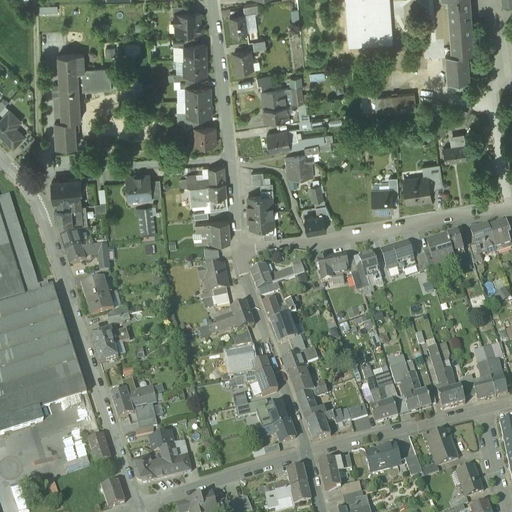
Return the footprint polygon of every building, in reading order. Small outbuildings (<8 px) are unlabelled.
[(345,0),(349,46),(392,43),(391,19),(386,19),(385,2),(389,2),(389,0),(345,0)] [(448,0),(452,52),(446,53),(448,80),(470,78),(468,52),(477,51),(476,35),(473,35),(470,0),(448,0)] [(243,7),(244,16),(245,16),(245,15),(254,13),(259,12),(257,5),(243,7)] [(172,7),(172,15),(175,15),(175,14),(188,14),(188,7),(172,7)] [(291,12),(292,25),(299,24),(298,11),(291,12)] [(175,15),(176,34),(202,33),(202,24),(200,24),(199,13),(188,14),(175,14),(175,15)] [(257,31),(255,18),(254,13),(245,15),(245,16),(247,33),(256,31),(257,31)] [(232,36),(247,34),(247,33),(245,16),(244,16),(229,18),(232,36)] [(143,25),(135,25),(135,33),(143,32),(143,25)] [(257,42),(256,31),(247,33),(247,34),(248,43),(252,42),(257,42)] [(252,42),(254,51),(266,49),(264,40),(257,42),(252,42)] [(183,46),(184,60),(206,60),(205,45),(191,45),(183,45),(183,46)] [(176,61),(184,60),(183,46),(173,47),(173,50),(176,52),(176,61)] [(114,48),(105,49),(106,57),(115,57),(114,48)] [(234,54),(237,72),(253,70),(251,63),(250,51),(234,54)] [(81,120),(79,91),(78,72),(84,71),(84,70),(83,54),(58,55),(60,84),(61,120),(55,120),(56,147),(76,146),(75,120),(81,120)] [(184,60),(176,61),(176,75),(184,75),(184,60)] [(206,75),(206,60),(184,60),(184,75),(192,75),(206,75)] [(251,63),(253,70),(260,69),(259,62),(251,63)] [(110,69),(84,70),(84,71),(78,72),(79,91),(111,89),(110,79),(110,69)] [(259,78),(260,87),(272,85),(271,76),(259,78)] [(289,88),(302,86),(301,77),(288,79),(289,88)] [(54,98),(55,120),(61,120),(60,84),(52,85),(53,98),(54,98)] [(344,94),(343,84),(335,85),(336,95),(344,94)] [(286,105),(286,106),(290,105),(289,105),(298,104),(303,103),(301,90),(304,89),(303,86),(302,86),(289,88),(284,89),(286,105)] [(186,89),(186,102),(210,102),(210,88),(198,88),(186,88),(186,89)] [(177,102),(186,102),(186,89),(180,89),(177,89),(177,102)] [(261,92),(263,109),(286,105),(284,89),(261,92)] [(374,114),(372,90),(360,91),(362,115),(374,114)] [(375,97),(376,114),(416,110),(414,93),(375,97)] [(186,102),(177,102),(177,103),(177,113),(187,113),(186,102)] [(211,116),(210,102),(186,102),(187,113),(187,116),(195,116),(211,116)] [(298,104),(300,123),(310,121),(307,103),(303,103),(298,104)] [(286,106),(286,105),(263,109),(265,122),(288,119),(286,106)] [(0,114),(2,117),(9,110),(4,106),(2,108),(0,110),(0,114)] [(0,119),(0,135),(13,148),(17,143),(24,136),(13,126),(19,119),(9,110),(2,117),(0,119)] [(457,121),(462,123),(467,112),(462,110),(457,121)] [(462,123),(466,124),(471,114),(467,112),(462,123)] [(177,113),(177,124),(184,123),(195,123),(195,116),(187,116),(187,113),(177,113)] [(466,124),(471,127),(476,116),(471,114),(466,124)] [(321,120),(310,121),(311,128),(322,126),(321,120)] [(311,128),(310,121),(300,123),(299,123),(300,130),(311,128)] [(194,129),(195,145),(216,145),(215,128),(202,129),(194,129)] [(437,129),(438,136),(446,136),(445,128),(437,129)] [(296,130),(285,131),(288,144),(298,142),(298,141),(296,130)] [(17,143),(24,150),(35,138),(28,131),(24,136),(17,143)] [(268,135),(270,154),(289,149),(288,144),(285,131),(268,135)] [(452,136),(454,146),(465,145),(463,134),(452,136)] [(323,136),(324,144),(333,142),(332,135),(323,136)] [(289,150),(304,147),(318,144),(324,144),(323,136),(298,141),(298,142),(288,144),(289,149),(289,150)] [(319,152),(319,151),(318,144),(304,147),(305,154),(312,153),(319,152)] [(467,160),(465,145),(454,146),(443,148),(445,163),(467,160)] [(286,170),(295,169),(295,167),(297,167),(297,165),(311,163),(313,163),(312,156),(306,156),(285,159),(286,170)] [(312,178),(311,163),(297,165),(297,167),(295,167),(295,169),(286,170),(287,181),(290,190),(297,189),(296,180),(312,178)] [(311,163),(312,178),(323,177),(321,170),(313,163),(311,163)] [(427,177),(429,188),(443,186),(440,164),(422,167),(423,176),(426,175),(427,177)] [(195,182),(196,188),(208,186),(225,184),(224,167),(208,169),(209,180),(196,182),(195,182)] [(202,175),(195,176),(196,182),(209,180),(208,169),(201,169),(202,175)] [(126,178),(128,200),(151,199),(151,198),(150,181),(149,176),(126,178)] [(187,183),(188,189),(189,189),(196,188),(195,182),(196,182),(195,176),(186,177),(187,179),(187,182),(186,182),(186,183),(187,183)] [(392,189),(392,196),(398,195),(398,189),(397,177),(388,178),(389,181),(389,189),(392,189)] [(403,180),(407,203),(431,200),(429,188),(427,177),(428,183),(417,185),(417,184),(415,184),(414,179),(403,180)] [(427,177),(414,179),(415,184),(417,184),(417,185),(428,183),(427,177)] [(54,200),(54,201),(81,198),(81,197),(78,197),(77,184),(81,183),(81,179),(67,180),(67,179),(60,179),(60,181),(51,182),(53,200),(54,200)] [(180,190),(184,190),(183,183),(186,183),(186,182),(187,182),(187,179),(179,180),(180,190)] [(150,181),(151,198),(161,198),(160,180),(150,181)] [(372,184),(373,190),(389,189),(389,181),(379,181),(379,184),(372,184)] [(225,184),(208,186),(210,201),(210,211),(227,209),(228,209),(226,184),(225,184)] [(272,184),(264,185),(260,185),(261,197),(271,196),(271,197),(273,196),(272,184)] [(207,202),(210,201),(208,186),(196,188),(189,189),(190,207),(192,207),(207,205),(207,202)] [(311,197),(312,203),(323,201),(320,186),(310,188),(312,197),(311,197)] [(381,211),(383,212),(392,212),(393,210),(392,196),(392,189),(389,189),(373,190),(372,190),(373,211),(381,211)] [(248,198),(249,214),(272,212),(271,197),(271,196),(261,197),(248,198)] [(0,435),(43,422),(39,410),(87,395),(53,288),(49,289),(39,292),(38,288),(8,197),(0,199),(0,435)] [(54,201),(55,209),(71,208),(82,206),(81,198),(54,201)] [(211,213),(210,211),(210,201),(207,202),(207,205),(192,207),(193,210),(204,209),(205,213),(208,213),(211,213)] [(105,204),(94,205),(95,214),(106,213),(105,204)] [(82,206),(71,208),(72,226),(87,224),(86,206),(82,206)] [(316,208),(318,217),(323,216),(324,220),(330,217),(325,206),(316,208)] [(155,207),(147,208),(147,214),(152,213),(152,216),(156,215),(155,207)] [(57,228),(72,226),(71,208),(55,209),(57,228)] [(140,215),(142,238),(154,237),(152,219),(152,216),(152,213),(147,214),(147,208),(136,210),(136,216),(140,215)] [(274,227),(272,212),(249,214),(250,229),(263,228),(276,228),(276,227),(274,227)] [(326,231),(324,220),(323,216),(318,217),(305,219),(307,235),(326,231)] [(207,239),(208,244),(230,243),(229,222),(195,225),(196,233),(201,233),(201,236),(207,235),(207,239)] [(502,225),(488,229),(495,250),(495,251),(509,246),(511,245),(511,244),(509,237),(510,237),(509,234),(509,233),(507,229),(506,224),(502,225)] [(263,228),(264,240),(277,239),(276,228),(263,228)] [(494,250),(495,250),(488,229),(488,228),(482,230),(482,229),(471,233),(475,245),(476,249),(477,248),(479,255),(480,255),(486,253),(486,251),(494,249),(494,250)] [(447,236),(447,238),(452,255),(463,252),(458,233),(447,236)] [(60,239),(65,255),(81,250),(94,248),(91,240),(83,242),(81,236),(60,239)] [(454,259),(452,255),(447,238),(427,245),(429,250),(433,265),(434,266),(454,259)] [(400,265),(403,272),(415,268),(412,259),(407,243),(381,251),(386,270),(387,270),(400,265)] [(468,248),(473,265),(482,262),(480,255),(479,255),(477,248),(476,249),(475,245),(468,248)] [(509,246),(495,251),(497,254),(510,250),(509,246)] [(97,248),(97,255),(98,258),(99,272),(109,271),(108,263),(107,252),(107,247),(97,248)] [(151,247),(144,248),(145,256),(152,255),(151,247)] [(84,257),(97,255),(97,248),(94,248),(81,250),(84,257)] [(84,257),(81,250),(65,255),(69,267),(85,262),(84,257)] [(204,251),(205,259),(219,258),(218,250),(204,251)] [(423,252),(424,255),(428,267),(433,265),(429,250),(423,252)] [(372,277),(374,283),(381,281),(373,254),(359,258),(362,268),(365,279),(366,279),(372,277)] [(429,271),(428,267),(424,255),(412,259),(415,268),(417,275),(429,271)] [(346,256),(328,259),(332,280),(343,279),(342,276),(349,274),(347,264),(346,256)] [(354,262),(356,269),(362,268),(359,258),(359,257),(353,259),(354,262)] [(322,282),(332,280),(328,259),(318,261),(322,282)] [(455,262),(454,259),(434,266),(435,269),(455,262)] [(292,270),(295,278),(304,275),(302,269),(300,262),(290,265),(291,270),(292,270)] [(354,262),(347,264),(349,274),(351,274),(357,273),(356,269),(354,262)] [(403,275),(403,272),(400,265),(387,270),(390,279),(403,275)] [(206,280),(208,294),(213,293),(226,290),(227,290),(223,273),(225,273),(223,266),(198,271),(200,281),(206,280)] [(259,290),(272,286),(266,269),(265,267),(250,272),(257,291),(259,290)] [(270,267),(266,269),(272,286),(277,284),(295,278),(292,270),(291,270),(273,276),(270,267)] [(356,269),(357,273),(363,290),(369,289),(366,279),(365,279),(362,268),(356,269)] [(405,279),(417,275),(415,268),(403,272),(403,275),(405,279)] [(95,275),(97,282),(104,280),(110,278),(109,273),(102,274),(95,275)] [(356,292),(363,290),(357,273),(351,274),(356,292)] [(158,274),(152,276),(154,288),(160,286),(158,274)] [(304,275),(295,278),(298,287),(307,283),(304,275)] [(366,279),(369,289),(372,288),(372,289),(376,288),(379,290),(384,289),(381,281),(374,283),(372,277),(366,279)] [(343,279),(332,280),(333,287),(344,286),(343,279)] [(81,287),(86,303),(109,296),(104,280),(97,282),(81,287)] [(431,283),(423,286),(425,294),(434,291),(431,283)] [(259,290),(261,297),(280,291),(277,284),(272,286),(259,290)] [(373,294),(372,289),(372,288),(369,289),(363,290),(365,297),(373,294)] [(511,298),(505,288),(495,295),(501,304),(511,298)] [(213,293),(214,299),(227,296),(226,290),(213,293)] [(202,301),(211,299),(214,299),(213,293),(208,294),(201,295),(202,301)] [(117,294),(109,296),(114,311),(119,310),(121,309),(117,294)] [(483,295),(466,300),(472,317),(488,312),(483,295)] [(114,311),(109,296),(86,303),(91,319),(106,314),(114,312),(114,311)] [(227,296),(214,299),(211,299),(213,307),(229,304),(227,296)] [(211,299),(202,301),(204,309),(213,307),(211,299)] [(268,322),(287,316),(284,309),(278,311),(274,299),(261,304),(268,322)] [(286,308),(284,309),(287,316),(296,313),(291,300),(284,302),(286,308)] [(232,315),(222,318),(224,324),(250,315),(246,304),(230,310),(232,315)] [(119,310),(121,317),(128,316),(125,308),(121,309),(119,310)] [(357,309),(347,312),(349,319),(360,316),(357,309)] [(106,314),(108,320),(120,318),(121,317),(119,310),(114,311),(114,312),(106,314)] [(151,312),(141,314),(142,320),(155,319),(151,312)] [(381,313),(372,315),(374,323),(383,320),(381,313)] [(254,326),(250,315),(224,324),(217,327),(209,328),(212,335),(212,336),(236,327),(238,332),(254,326)] [(120,318),(121,324),(130,321),(128,316),(121,317),(120,318)] [(289,342),(297,339),(293,328),(289,316),(270,322),(276,340),(279,339),(281,345),(289,342)] [(121,324),(120,318),(108,320),(110,327),(121,324)] [(217,327),(224,324),(222,318),(215,321),(217,327)] [(210,320),(203,321),(204,328),(212,326),(210,320)] [(349,332),(346,324),(339,327),(342,335),(349,332)] [(300,337),(303,344),(305,343),(303,336),(304,336),(301,326),(293,328),(297,339),(300,337)] [(199,331),(201,340),(212,335),(209,328),(199,331)] [(511,328),(499,333),(503,344),(511,340),(511,328)] [(95,350),(114,345),(111,336),(109,331),(91,337),(95,350)] [(126,331),(113,335),(111,336),(114,345),(114,346),(122,344),(130,343),(126,331)] [(236,337),(239,346),(252,343),(248,332),(236,337)] [(415,335),(418,346),(424,344),(421,334),(415,335)] [(386,335),(377,337),(380,346),(389,344),(386,335)] [(289,342),(294,356),(306,352),(303,344),(300,337),(297,339),(289,342)] [(427,350),(436,347),(434,340),(425,343),(427,350)] [(255,352),(252,343),(239,346),(234,347),(231,348),(233,356),(251,352),(255,352)] [(126,355),(122,344),(114,346),(115,350),(117,349),(120,357),(126,355)] [(446,344),(436,347),(441,365),(449,362),(451,362),(446,344)] [(118,359),(118,358),(115,350),(114,346),(114,345),(95,350),(100,365),(118,359)] [(436,388),(438,395),(449,392),(444,372),(441,365),(436,347),(427,350),(438,387),(436,388)] [(495,397),(495,398),(507,394),(505,388),(503,377),(501,378),(500,373),(497,361),(494,362),(490,348),(482,350),(482,351),(486,364),(487,366),(495,397)] [(143,349),(135,350),(137,361),(145,359),(143,349)] [(282,360),(288,377),(305,371),(303,366),(302,363),(307,362),(307,364),(318,360),(314,349),(306,352),(294,356),(282,360)] [(478,366),(486,364),(482,351),(475,353),(478,366)] [(233,356),(227,357),(231,375),(234,375),(234,374),(239,374),(252,371),(251,366),(253,365),(251,352),(233,356)] [(395,386),(403,384),(410,381),(409,376),(408,376),(405,364),(403,358),(389,363),(391,369),(389,369),(395,386)] [(252,371),(255,378),(270,372),(266,361),(253,365),(251,366),(252,371)] [(411,362),(405,364),(408,376),(409,376),(415,374),(411,362)] [(444,372),(451,370),(449,362),(441,365),(444,372)] [(476,396),(477,402),(495,397),(487,366),(486,364),(478,366),(481,380),(483,380),(483,383),(482,383),(473,385),(476,396)] [(383,375),(389,374),(387,368),(371,373),(373,379),(383,375)] [(132,369),(122,372),(125,379),(134,376),(132,369)] [(361,383),(357,369),(352,370),(356,385),(361,383)] [(375,425),(386,421),(378,394),(373,379),(371,373),(370,369),(362,371),(365,382),(366,381),(368,385),(373,403),(374,407),(370,408),(375,425)] [(444,372),(449,392),(456,390),(451,370),(444,372)] [(240,380),(244,380),(255,378),(252,371),(239,374),(240,380)] [(288,377),(295,394),(300,392),(311,388),(311,387),(305,371),(288,377)] [(503,377),(505,388),(511,387),(508,376),(507,371),(500,373),(501,378),(503,377)] [(278,392),(270,372),(255,378),(257,385),(261,396),(262,398),(278,392)] [(384,380),(387,388),(393,386),(389,374),(383,375),(385,380),(384,380)] [(410,381),(411,383),(418,381),(415,374),(409,376),(410,381)] [(373,379),(378,394),(384,391),(387,388),(384,380),(385,380),(383,375),(373,379)] [(462,380),(463,383),(466,383),(470,398),(476,396),(473,385),(471,377),(462,380)] [(257,385),(255,378),(244,380),(245,387),(257,385)] [(122,383),(124,392),(126,391),(127,395),(136,393),(132,380),(122,383)] [(240,380),(235,381),(236,388),(245,387),(244,380),(240,380)] [(411,383),(410,381),(403,384),(404,386),(400,387),(403,398),(408,414),(408,415),(420,411),(411,383)] [(418,381),(411,383),(420,411),(431,408),(431,406),(426,392),(426,391),(421,393),(418,381)] [(311,388),(313,393),(326,389),(323,383),(311,387),(311,388)] [(463,400),(470,398),(466,383),(463,383),(459,384),(460,389),(461,389),(463,400)] [(261,396),(257,385),(249,387),(253,398),(261,396)] [(328,390),(330,394),(345,389),(344,385),(328,390)] [(368,405),(373,403),(368,385),(362,387),(361,391),(364,402),(368,405)] [(311,388),(300,392),(302,397),(310,394),(313,393),(311,388)] [(110,396),(114,408),(130,403),(149,398),(154,397),(153,391),(152,389),(136,393),(127,395),(126,391),(124,392),(110,396)] [(154,397),(160,396),(164,395),(162,389),(153,391),(154,397)] [(313,393),(310,394),(312,400),(328,395),(326,389),(313,393)] [(460,389),(456,390),(449,392),(453,408),(465,405),(463,400),(461,389),(460,389)] [(426,392),(431,406),(435,405),(431,390),(426,392)] [(388,402),(384,391),(378,394),(386,421),(398,418),(398,417),(393,402),(392,402),(391,401),(388,402)] [(453,408),(449,392),(438,395),(442,411),(453,408)] [(233,397),(235,409),(247,406),(244,394),(233,397)] [(296,399),(303,418),(317,413),(312,400),(310,394),(302,397),(296,399)] [(151,405),(149,398),(130,403),(114,408),(117,420),(133,415),(133,414),(135,414),(138,425),(155,421),(155,419),(153,409),(152,408),(147,409),(146,406),(151,405)] [(398,400),(403,416),(408,414),(403,398),(398,400)] [(398,400),(393,402),(398,417),(403,416),(398,400)] [(235,409),(238,419),(255,415),(255,414),(269,409),(266,402),(247,406),(235,409)] [(274,428),(287,423),(281,405),(269,409),(255,414),(255,415),(262,432),(263,431),(274,428)] [(350,421),(350,423),(367,417),(364,406),(347,411),(350,421)] [(161,408),(153,409),(155,419),(163,417),(161,408)] [(303,418),(306,425),(323,419),(325,418),(323,411),(317,413),(303,418)] [(347,411),(340,414),(343,420),(344,423),(350,421),(347,411)] [(339,421),(343,420),(340,414),(340,413),(332,416),(335,422),(339,421)] [(325,418),(323,419),(326,425),(335,422),(332,416),(325,418)] [(330,438),(326,425),(323,419),(306,425),(313,444),(330,438)] [(138,425),(139,431),(152,428),(157,427),(155,421),(138,425)] [(287,423),(274,428),(276,435),(280,445),(295,439),(289,423),(287,423)] [(511,423),(500,426),(507,456),(511,455),(511,423)] [(139,431),(135,432),(136,438),(153,434),(152,428),(139,431)] [(266,438),(276,435),(274,428),(263,431),(266,438)] [(256,433),(259,441),(266,438),(263,431),(262,432),(256,433)] [(435,465),(436,468),(437,468),(458,460),(447,431),(428,438),(435,457),(433,458),(435,465)] [(153,453),(159,452),(173,448),(173,445),(170,434),(149,439),(153,453)] [(111,461),(107,449),(103,437),(87,442),(91,454),(95,466),(99,465),(111,461)] [(426,439),(433,458),(435,457),(428,438),(426,439)] [(209,441),(202,444),(205,450),(211,448),(209,441)] [(173,445),(173,448),(174,448),(175,451),(185,448),(184,443),(173,445)] [(263,450),(265,457),(280,453),(278,446),(263,450)] [(370,472),(374,474),(389,470),(392,466),(399,464),(395,447),(366,454),(370,472)] [(177,460),(175,451),(174,448),(173,448),(159,452),(160,455),(163,464),(164,469),(153,472),(151,467),(149,458),(131,464),(137,483),(138,484),(139,485),(141,485),(181,476),(177,460)] [(175,451),(177,460),(187,458),(188,457),(185,448),(175,451)] [(265,457),(263,450),(252,453),(254,460),(265,457)] [(25,477),(75,465),(73,456),(23,469),(25,477)] [(190,472),(187,458),(177,460),(181,476),(191,473),(190,472)] [(341,460),(343,472),(352,470),(349,458),(348,458),(341,460)] [(405,461),(411,478),(422,475),(421,471),(416,458),(405,461)] [(341,460),(334,461),(337,473),(343,472),(341,460)] [(341,488),(337,473),(334,461),(318,465),(324,492),(340,489),(341,488)] [(422,475),(424,479),(439,474),(437,468),(436,468),(435,465),(421,471),(422,475)] [(465,497),(465,499),(466,499),(483,492),(474,467),(458,473),(463,484),(460,485),(465,497)] [(289,486),(290,489),(307,485),(303,468),(286,472),(289,486)] [(283,471),(274,473),(276,480),(284,478),(283,471)] [(100,488),(108,510),(124,504),(117,483),(100,488)] [(273,486),(275,493),(290,489),(289,486),(284,487),(284,484),(273,486)] [(342,498),(346,497),(361,493),(359,484),(341,488),(340,489),(342,498)] [(307,485),(290,489),(292,499),(294,506),(311,502),(307,485)] [(254,489),(256,497),(265,495),(263,488),(254,489)] [(277,502),(292,499),(290,489),(275,493),(276,499),(277,502)] [(265,495),(268,510),(274,509),(272,501),(276,499),(275,493),(265,495)] [(363,499),(361,493),(346,497),(349,509),(357,507),(356,502),(363,500),(363,499)] [(186,503),(188,511),(190,511),(216,511),(215,506),(212,494),(203,496),(204,499),(201,500),(201,498),(193,500),(193,501),(186,503)] [(450,502),(453,509),(463,506),(468,504),(466,499),(465,499),(465,497),(450,502)] [(227,504),(229,511),(251,511),(252,511),(246,499),(227,504)] [(275,511),(294,507),(294,506),(292,499),(277,502),(276,499),(272,501),(274,509),(274,511),(275,511)] [(338,511),(367,511),(364,499),(363,499),(363,500),(356,502),(357,507),(349,509),(349,510),(338,511)] [(229,511),(227,504),(226,501),(221,502),(221,504),(215,506),(216,511),(229,511)] [(178,511),(190,511),(188,511),(186,503),(176,505),(178,511)] [(490,511),(487,503),(471,509),(471,511),(490,511)]
